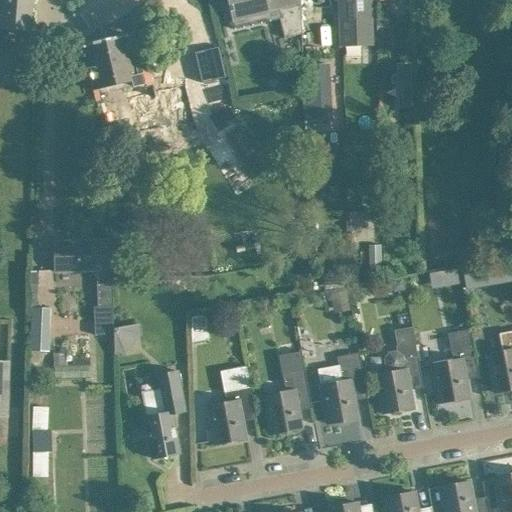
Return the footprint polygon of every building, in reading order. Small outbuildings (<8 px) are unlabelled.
[(2,0),(0,29),(7,29),(28,31),(30,0),(2,0)] [(226,0),(232,23),(278,12),(285,39),(301,35),(300,12),(299,0),(226,0)] [(310,0),(299,0),(300,12),(311,12),(310,0)] [(338,0),(340,47),(372,45),(370,0),(338,0)] [(83,48),(88,67),(93,91),(131,82),(141,123),(182,114),(182,111),(177,91),(155,97),(145,54),(132,57),(127,38),(128,38),(127,35),(82,46),(83,48)] [(328,63),(308,65),(311,121),(331,120),(328,63)] [(396,78),(390,78),(391,86),(397,86),(397,110),(412,109),(411,65),(396,66),(396,78)] [(244,134),(213,153),(238,194),(269,175),(244,134)] [(120,231),(133,228),(131,220),(119,223),(120,231)] [(237,265),(238,266),(271,243),(271,242),(270,243),(259,227),(242,239),(242,238),(228,248),(238,264),(237,265)] [(95,335),(114,334),(114,327),(111,270),(112,270),(111,261),(110,241),(55,243),(55,263),(56,273),(96,271),(97,306),(94,307),(95,335)] [(185,289),(185,305),(209,304),(209,289),(213,289),(212,247),(178,248),(179,289),(185,289)] [(511,270),(511,263),(491,266),(495,286),(511,282),(511,270)] [(273,305),(274,312),(290,309),(289,302),(273,305)] [(30,307),(30,351),(48,351),(48,307),(30,307)] [(193,344),(204,341),(201,320),(193,321),(193,344)] [(114,327),(114,334),(114,354),(125,354),(141,334),(139,323),(114,327)] [(412,408),(408,386),(422,383),(417,355),(413,327),(394,330),(396,342),(398,344),(396,346),(397,350),(388,352),(384,359),(386,373),(376,374),(383,414),(412,408)] [(464,375),(478,372),(470,329),(447,333),(452,360),(432,364),(435,384),(439,403),(468,398),(464,375)] [(511,330),(499,333),(502,351),(487,354),(495,393),(511,389),(511,330)] [(340,381),(320,385),(324,405),(327,424),(357,419),(352,396),(366,393),(362,374),(359,353),(336,357),(340,381)] [(67,368),(67,355),(53,355),(53,368),(67,368)] [(296,406),(310,404),(304,369),(282,373),(285,391),(264,395),(272,435),(301,429),(296,406)] [(144,417),(151,459),(180,453),(172,413),(185,411),(183,400),(178,372),(157,375),(161,401),(144,404),(147,417),(144,417)] [(241,417),(255,414),(250,387),(224,391),(226,402),(208,406),(216,445),(245,439),(241,417)] [(511,511),(511,473),(494,476),(500,511),(511,511)] [(488,511),(487,501),(473,504),(469,481),(429,489),(429,488),(427,489),(431,511),(488,511)] [(416,511),(413,492),(384,497),(386,511),(416,511)] [(358,511),(356,502),(328,508),(328,511),(358,511)]
